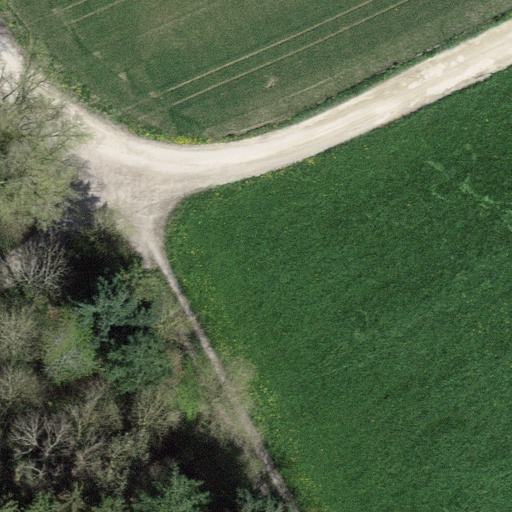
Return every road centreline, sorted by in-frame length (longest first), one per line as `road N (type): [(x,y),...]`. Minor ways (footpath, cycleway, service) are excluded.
road 1 (track): [(511,38),(257,157),(179,176),(94,173)]
road 2 (track): [(278,511),(94,173)]
road 3 (track): [(94,173),(0,58)]
